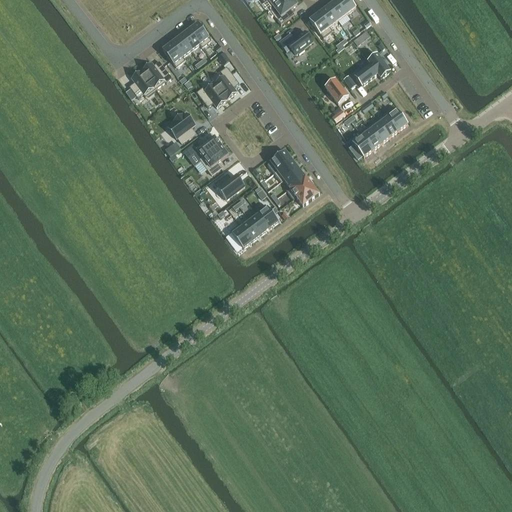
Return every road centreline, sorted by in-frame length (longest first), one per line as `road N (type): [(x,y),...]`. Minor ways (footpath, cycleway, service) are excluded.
road 1 (tertiary): [(36,511),(50,464),(70,435),(354,217)]
road 2 (residential): [(264,89),(203,9),(185,11),(122,55),(108,51),(68,0)]
road 3 (residential): [(264,89),(222,120),(246,161),(255,163),(295,133)]
road 4 (tertiary): [(354,217),(466,132)]
